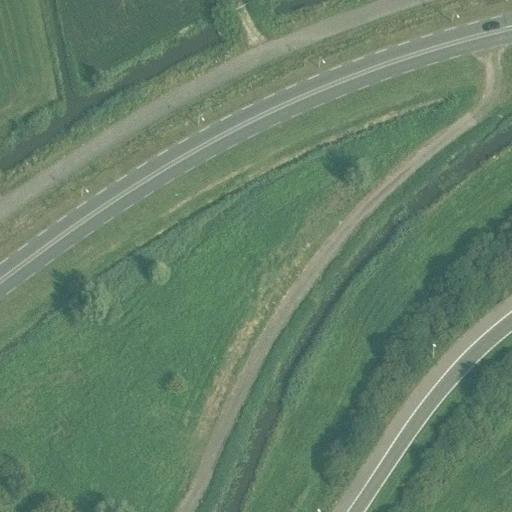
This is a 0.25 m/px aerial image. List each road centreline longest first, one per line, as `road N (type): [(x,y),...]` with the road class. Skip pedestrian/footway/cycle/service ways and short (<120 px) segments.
road 1 (track): [(488,34),(498,80),(493,98),(390,184),(311,274),(236,398),(185,511)]
road 2 (secondary): [(0,280),(68,229),(251,121),(411,56),(511,29)]
road 3 (unclassified): [(0,212),(195,87),(267,50),(409,0)]
road 4 (motorway): [(511,314),(447,370),(347,511)]
